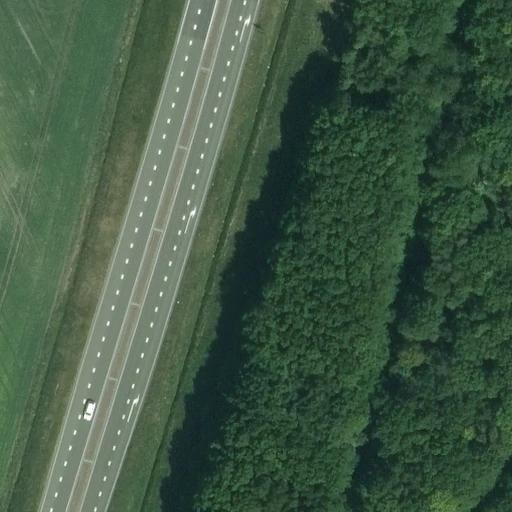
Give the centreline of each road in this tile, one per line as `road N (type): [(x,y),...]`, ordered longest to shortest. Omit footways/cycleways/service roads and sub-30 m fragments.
road 1 (trunk): [(210,0),(58,511)]
road 2 (trunk): [(86,511),(237,0)]
